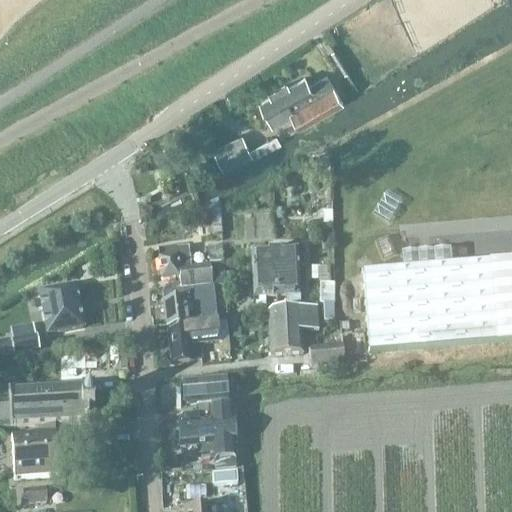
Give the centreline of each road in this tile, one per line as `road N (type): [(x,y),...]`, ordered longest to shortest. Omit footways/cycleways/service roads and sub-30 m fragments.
road 1 (unclassified): [(150,511),(127,206),(104,165)]
road 2 (tertiary): [(104,165),(353,0)]
road 3 (unclassified): [(0,142),(261,0)]
road 4 (tertiary): [(104,165),(0,231)]
